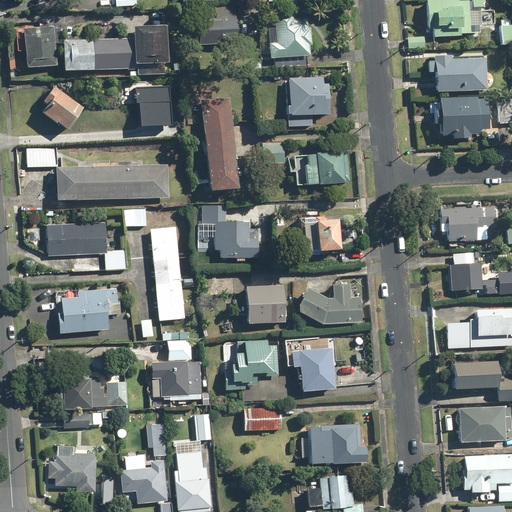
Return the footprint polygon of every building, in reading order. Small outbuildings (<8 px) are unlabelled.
[(112,0),(113,9),(133,7),(132,0),(112,0)] [(422,4),(425,40),(467,37),(465,1),(422,4)] [(189,23),(190,49),(228,47),(226,20),(189,23)] [(272,64),(305,61),(302,21),(269,23),(272,64)] [(511,37),(511,25),(496,26),(498,47),(511,46),(511,37)] [(133,71),(133,67),(160,67),(160,28),(130,28),(130,40),(57,44),(59,75),(133,71)] [(21,31),(24,72),(54,69),(50,29),(21,31)] [(404,40),(405,50),(423,49),(422,39),(404,40)] [(434,95),(485,90),(482,55),(431,60),(434,95)] [(327,82),(285,83),(286,121),(328,120),(327,82)] [(36,115),(59,130),(75,104),(52,89),(36,115)] [(434,140),(476,137),(473,99),(432,102),(434,140)] [(203,192),(229,190),(224,101),(197,103),(203,192)] [(485,126),(511,124),(511,104),(484,106),(485,126)] [(280,144),(258,146),(259,166),(281,164),(280,144)] [(27,166),(55,167),(56,152),(28,151),(27,166)] [(302,189),(340,186),(337,155),(299,158),(302,189)] [(50,172),(50,203),(164,200),(164,169),(50,172)] [(490,209),(434,211),(435,242),(492,239),(490,209)] [(145,210),(119,211),(120,231),(146,230),(145,210)] [(511,215),(503,216),(505,244),(511,243),(511,215)] [(100,222),(43,226),(45,260),(102,256),(100,222)] [(307,224),(310,253),(332,252),(329,222),(307,224)] [(212,226),(212,260),(253,260),(254,227),(212,226)] [(146,231),(154,322),(179,320),(171,229),(146,231)] [(445,266),(447,292),(485,289),(483,264),(445,266)] [(357,298),(346,299),(346,286),(328,287),(329,301),(322,301),(302,289),(288,312),(316,328),(359,324),(357,298)] [(239,290),(241,326),(280,323),(277,288),(239,290)] [(57,294),(60,334),(116,331),(114,290),(57,294)] [(511,312),(444,315),(446,349),(511,346),(511,312)] [(150,323),(139,323),(140,339),(151,339),(150,323)] [(187,360),(186,342),(165,342),(166,360),(187,360)] [(243,390),(243,382),(245,382),(244,375),(265,373),(262,343),(235,345),(236,355),(229,356),(230,364),(219,364),(220,391),(243,390)] [(291,353),(295,394),(331,390),(327,349),(291,353)] [(193,363),(146,366),(148,401),(195,398),(193,363)] [(448,366),(450,392),(490,390),(489,364),(448,366)] [(495,381),(496,402),(511,400),(511,380),(495,381)] [(122,382),(103,384),(105,406),(124,404),(122,382)] [(55,386),(58,412),(85,409),(82,383),(55,386)] [(240,408),(240,431),(276,431),(276,408),(240,408)] [(454,410),(455,442),(509,440),(508,408),(454,410)] [(61,417),(63,430),(85,428),(84,415),(61,417)] [(192,417),(193,440),(206,439),(205,416),(192,417)] [(146,426),(148,454),(163,453),(161,425),(146,426)] [(307,427),(308,464),(361,463),(360,426),(307,427)] [(168,451),(173,511),(184,511),(205,510),(199,448),(168,451)] [(456,459),(458,488),(509,484),(507,455),(456,459)] [(50,490),(89,492),(90,457),(51,456),(50,490)] [(122,506),(163,502),(160,466),(119,470),(122,506)] [(345,506),(341,477),(318,480),(322,510),(345,506)] [(511,487),(496,489),(497,503),(511,502),(511,487)]
